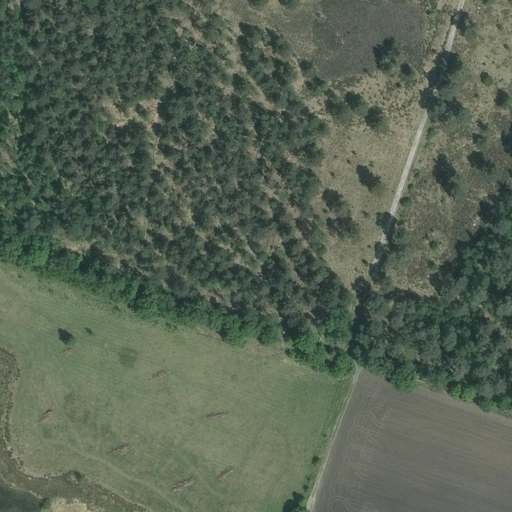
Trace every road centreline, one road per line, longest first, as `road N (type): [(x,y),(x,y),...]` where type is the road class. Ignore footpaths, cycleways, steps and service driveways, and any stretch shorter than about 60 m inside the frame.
road 1 (unknown): [(474,0),(310,511)]
road 2 (track): [(353,354),(342,351),(463,0)]
road 3 (track): [(342,351),(0,233)]
road 4 (track): [(511,409),(353,354)]
road 5 (track): [(301,511),(353,354)]
